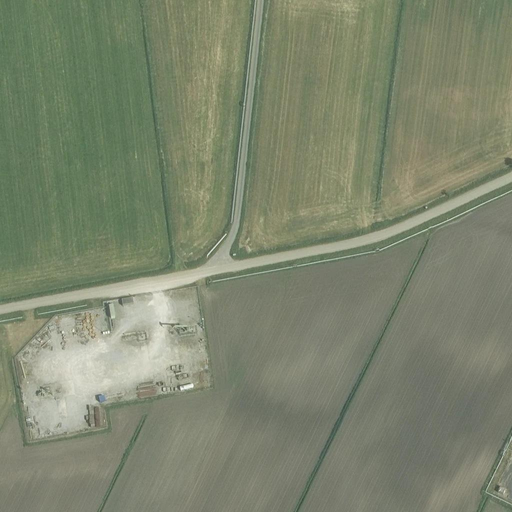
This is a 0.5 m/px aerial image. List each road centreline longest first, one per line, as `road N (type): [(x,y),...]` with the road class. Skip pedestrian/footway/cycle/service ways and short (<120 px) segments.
road 1 (unclassified): [(511,172),(357,239),(0,307)]
road 2 (track): [(214,267),(244,203),(265,0)]
